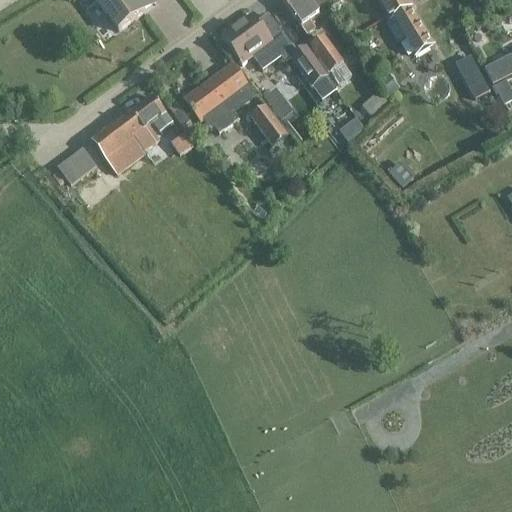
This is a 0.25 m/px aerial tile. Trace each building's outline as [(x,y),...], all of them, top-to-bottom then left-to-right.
[(104,0),(96,6),(117,35),(142,17),(133,5),(140,0),(104,0)] [(319,18),(318,17),(309,3),(306,0),(277,0),(300,32),(301,32),(304,37),(313,31),(309,25),(319,18)] [(312,0),(309,3),(318,17),(341,1),(340,0),(312,0)] [(414,59),(432,49),(402,0),(376,0),(377,1),(376,1),(389,24),(392,22),(414,59)] [(240,69),(253,59),(258,67),(262,68),(265,68),(275,61),(276,57),(276,54),(271,47),(271,46),(281,39),(266,19),(257,26),(251,18),(220,41),(240,69)] [(322,40),(308,50),(327,76),(329,74),(339,88),(351,79),(342,65),(341,66),(322,40)] [(304,52),(289,62),(311,92),(325,81),(304,52)] [(230,69),(192,97),(183,104),(200,127),(203,125),(210,135),(213,132),(218,139),(238,124),(234,119),(256,104),(230,69)] [(279,89),(265,99),(277,114),(290,104),(279,89)] [(504,107),(511,103),(511,95),(510,91),(499,97),(504,107)] [(374,124),(391,110),(377,94),(361,109),(374,124)] [(158,136),(170,127),(151,101),(90,147),(116,182),(145,160),(144,157),(159,146),(147,131),(151,127),(158,136)] [(181,112),(173,118),(182,130),(190,124),(181,112)] [(286,140),(265,112),(250,123),(272,151),(286,140)] [(82,153),(57,172),(70,189),(95,170),(82,153)]
